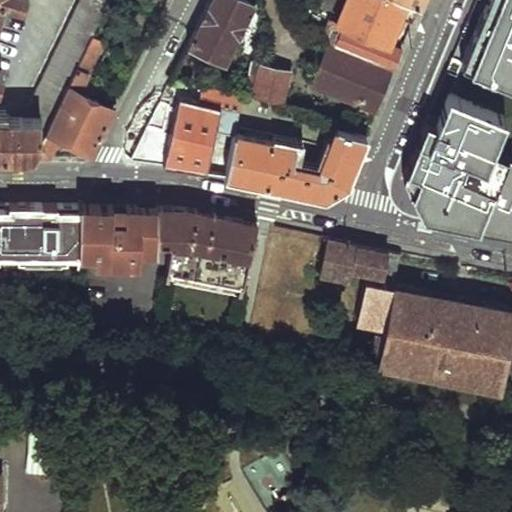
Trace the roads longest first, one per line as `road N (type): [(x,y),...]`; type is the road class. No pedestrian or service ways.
road 1 (residential): [(361,220),(183,185),(96,177)]
road 2 (residential): [(361,220),(441,0)]
road 3 (residential): [(96,177),(185,0)]
road 4 (residential): [(511,251),(361,220)]
